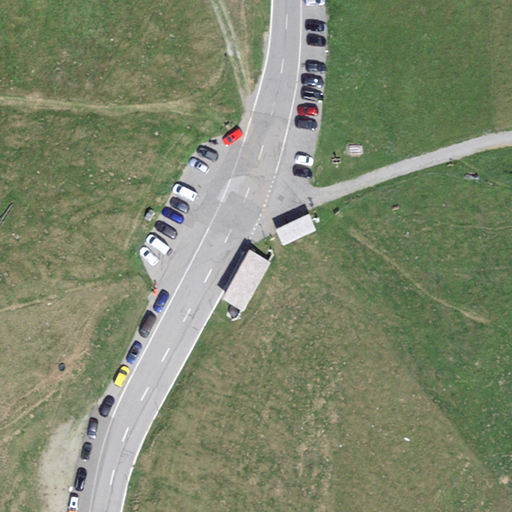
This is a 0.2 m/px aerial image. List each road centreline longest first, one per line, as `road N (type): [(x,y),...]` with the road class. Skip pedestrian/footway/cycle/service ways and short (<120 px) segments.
road 1 (tertiary): [(104,511),(138,403),(240,209),(278,74),(285,0)]
road 2 (track): [(268,120),(240,93),(212,0)]
